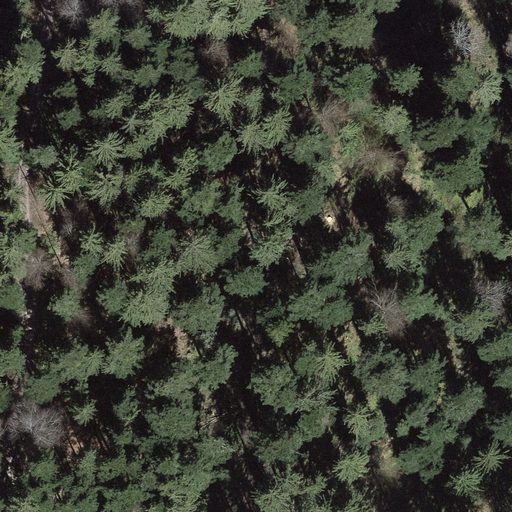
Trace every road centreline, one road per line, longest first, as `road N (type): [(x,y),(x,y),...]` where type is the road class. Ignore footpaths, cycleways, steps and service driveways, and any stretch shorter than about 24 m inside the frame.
road 1 (track): [(259,0),(269,77),(236,511)]
road 2 (track): [(44,0),(40,126),(0,490)]
